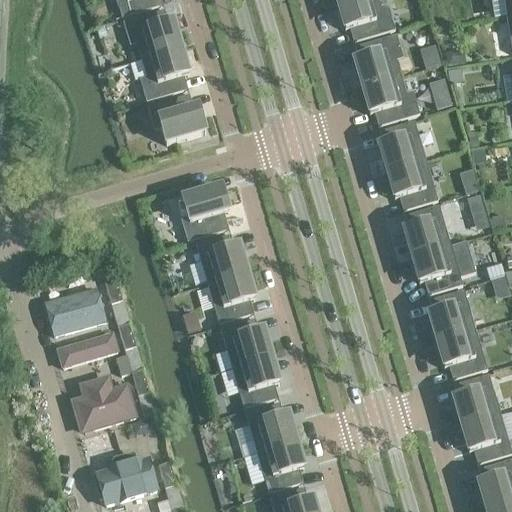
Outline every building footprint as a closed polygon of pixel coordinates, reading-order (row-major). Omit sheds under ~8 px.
[(115,0),(121,22),(162,10),(162,11),(163,10),(160,0),(115,0)] [(334,0),(337,8),(364,0),(334,0)] [(377,0),(364,0),(337,8),(342,24),(346,23),(354,47),(395,35),(388,11),(381,13),(377,0)] [(511,0),(503,0),(506,21),(511,19),(511,0)] [(137,48),(141,64),(181,53),(175,36),(174,36),(175,37),(171,38),(164,14),(163,14),(164,15),(123,27),(130,50),(137,48)] [(357,75),(362,93),(401,81),(396,64),(403,62),(396,39),(356,51),(355,51),(362,75),(358,76),(358,75),(357,75)] [(181,53),(141,64),(146,81),(139,83),(146,106),(187,95),(188,95),(181,71),(185,69),(181,53)] [(401,81),(362,93),(367,109),(371,108),(378,132),(379,131),(420,119),(413,96),(406,98),(401,81)] [(451,82),(435,86),(441,112),(457,108),(451,82)] [(205,138),(201,122),(196,123),(189,99),(188,99),(147,111),(154,134),(161,132),(166,149),(205,138)] [(380,135),(379,135),(386,160),(383,161),(383,159),(381,160),(387,177),(426,166),(414,125),(380,136),(380,135)] [(426,166),(387,177),(391,193),(396,192),(403,216),(404,216),(438,206),(426,166)] [(466,175),(472,198),(485,194),(479,172),(466,175)] [(183,205),(188,221),(181,223),(187,246),(228,234),(228,235),(229,235),(222,210),(226,209),(222,193),(183,205)] [(481,234),(494,232),(488,199),(476,201),(481,234)] [(405,219),(404,220),(411,244),(408,245),(407,244),(406,244),(411,262),(451,250),(439,210),(405,220),(405,219)] [(229,239),(196,249),(207,289),(246,277),(241,260),(240,260),(240,262),(237,262),(230,238),(229,239)] [(451,250),(411,262),(416,278),(421,276),(428,300),(429,300),(462,290),(460,282),(475,277),(466,246),(451,250)] [(246,277),(207,289),(219,329),(253,319),(254,319),(247,295),(251,294),(246,277)] [(104,285),(111,308),(122,305),(115,282),(104,285)] [(430,304),(429,304),(436,328),(433,329),(432,328),(431,329),(436,346),(475,335),(464,294),(430,305),(430,304)] [(99,295),(50,309),(59,338),(108,324),(99,295)] [(192,332),(204,330),(202,315),(190,316),(192,332)] [(254,324),(220,333),(232,373),(271,362),(266,346),(262,347),(255,323),(254,323),(254,324)] [(117,331),(124,354),(136,351),(129,328),(117,331)] [(475,335),(436,346),(441,362),(446,361),(453,385),(454,385),(453,384),(487,375),(475,335)] [(113,339),(63,354),(68,369),(118,354),(113,339)] [(271,362),(232,373),(244,414),(277,403),(278,404),(271,379),(275,378),(275,380),(276,379),(271,362)] [(131,377),(138,400),(149,397),(142,374),(131,377)] [(455,388),(454,389),(461,413),(456,414),(461,430),(500,419),(488,379),(455,389),(455,388)] [(76,403),(85,434),(137,420),(129,389),(112,393),(109,381),(81,389),(84,401),(76,403)] [(279,408),(245,418),(257,458),(296,446),(291,429),(290,429),(290,430),(286,431),(279,407),(279,408)] [(511,458),(500,419),(461,430),(466,448),(467,448),(467,446),(471,445),(478,470),(478,469),(511,458)] [(296,446),(257,458),(268,498),(302,488),(303,488),(296,464),(301,463),(296,446)] [(479,473),(485,496),(481,497),(484,511),(495,511),(511,507),(511,463),(480,473),(479,473)] [(149,465),(99,479),(107,508),(158,493),(149,465)] [(158,469),(165,492),(176,489),(169,466),(158,469)] [(303,493),(270,502),(272,511),(309,511),(304,492),(303,492),(303,493)]
